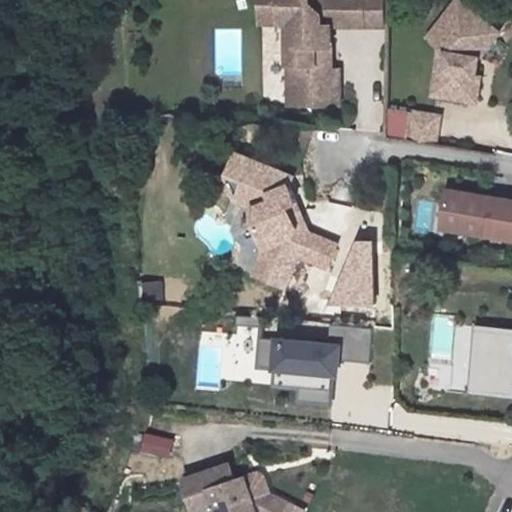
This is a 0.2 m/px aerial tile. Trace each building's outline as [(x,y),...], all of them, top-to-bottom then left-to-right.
[(262,0),(262,1),(283,2),(282,17),(290,16),(289,70),(302,70),(301,98),(340,98),(340,64),(333,63),(334,20),(366,20),(366,0),(262,0)] [(366,0),(366,20),(388,20),(388,5),(388,0),(366,0)] [(283,2),(262,1),(262,16),(282,17),(283,2)] [(497,32),(454,1),(425,41),(437,50),(444,55),(441,74),(445,74),(442,100),(474,104),(478,79),(474,78),(477,59),(497,32)] [(444,55),(437,50),(430,98),(442,100),(445,74),(441,74),(444,55)] [(302,70),(289,70),(289,98),(301,98),(302,70)] [(438,120),(411,115),(406,144),(433,148),(438,120)] [(296,178),(240,155),(231,177),(248,184),(241,202),(256,208),(264,230),(260,232),(265,246),(259,262),(285,272),(290,256),(296,258),(328,271),(338,245),(302,231),(292,207),(300,205),(293,187),(296,178)] [(248,184),(231,177),(227,189),(241,202),(248,184)] [(474,195),(449,192),(445,222),(468,225),(467,234),(511,240),(511,200),(489,198),(489,201),(473,199),(474,195)] [(300,205),(292,207),(302,231),(305,230),(307,222),(300,205)] [(468,225),(445,222),(444,231),(467,234),(468,225)] [(372,247),(373,305),(399,305),(399,247),(372,247)] [(285,272),(259,262),(254,276),(285,288),(296,258),(290,256),(285,272)] [(328,344),(261,337),(258,366),(276,368),(274,384),(298,387),(297,401),(327,404),(332,360),(370,364),(373,330),(330,325),(328,344)] [(511,332),(475,329),(468,397),(511,401),(511,332)] [(149,432),(146,452),(173,457),(177,437),(149,432)] [(186,475),(190,483),(168,493),(176,511),(215,511),(220,510),(216,500),(232,493),(212,449),(181,463),(186,475)] [(186,475),(164,485),(168,493),(190,483),(186,475)]
